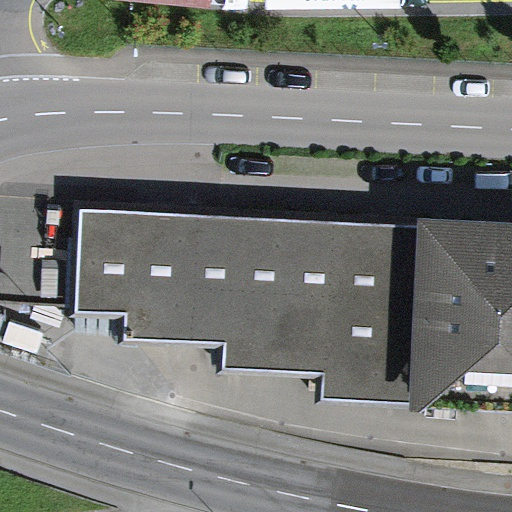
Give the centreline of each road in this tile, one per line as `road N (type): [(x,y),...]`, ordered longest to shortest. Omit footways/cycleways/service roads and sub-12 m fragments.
road 1 (tertiary): [(0,121),(82,111),(511,130)]
road 2 (tertiary): [(0,407),(262,488),(380,511)]
